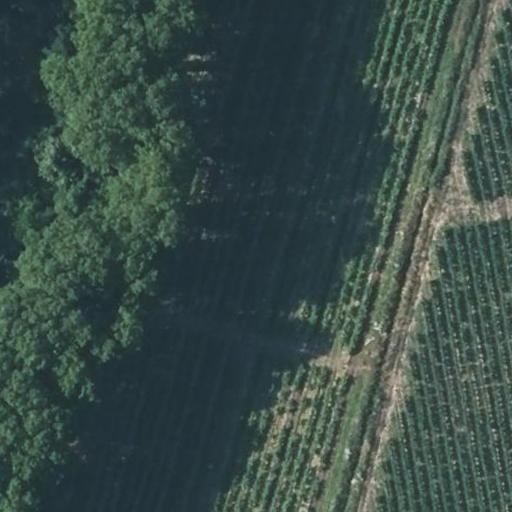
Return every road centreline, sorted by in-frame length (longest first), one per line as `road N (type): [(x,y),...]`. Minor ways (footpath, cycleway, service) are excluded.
road 1 (track): [(180,0),(186,150),(129,305),(27,511)]
road 2 (track): [(313,511),(454,0)]
